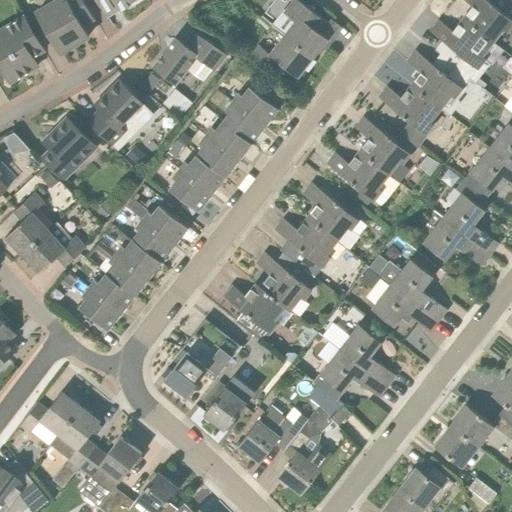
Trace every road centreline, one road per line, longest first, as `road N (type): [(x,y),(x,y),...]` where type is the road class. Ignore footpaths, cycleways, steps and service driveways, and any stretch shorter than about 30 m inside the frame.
road 1 (residential): [(131,368),(146,332),(387,28)]
road 2 (residential): [(329,511),(511,279)]
road 3 (residential): [(0,111),(172,0)]
road 4 (residential): [(257,511),(144,408),(131,368)]
